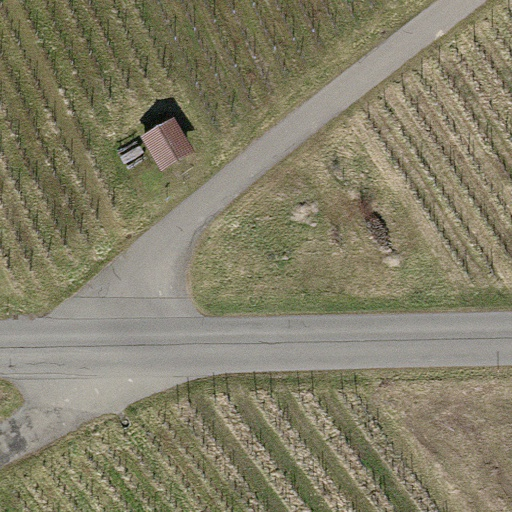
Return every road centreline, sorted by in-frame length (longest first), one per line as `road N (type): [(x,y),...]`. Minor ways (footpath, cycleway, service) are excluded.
road 1 (track): [(0,437),(65,408),(108,351),(182,220),(455,0)]
road 2 (unclassified): [(511,342),(0,353)]
